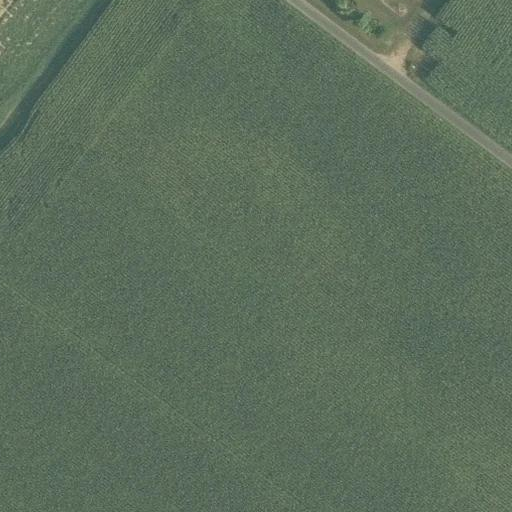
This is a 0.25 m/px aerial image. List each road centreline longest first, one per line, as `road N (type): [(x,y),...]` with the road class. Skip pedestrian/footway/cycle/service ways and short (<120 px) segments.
road 1 (unclassified): [(292,0),(511,163)]
road 2 (track): [(0,135),(102,0)]
